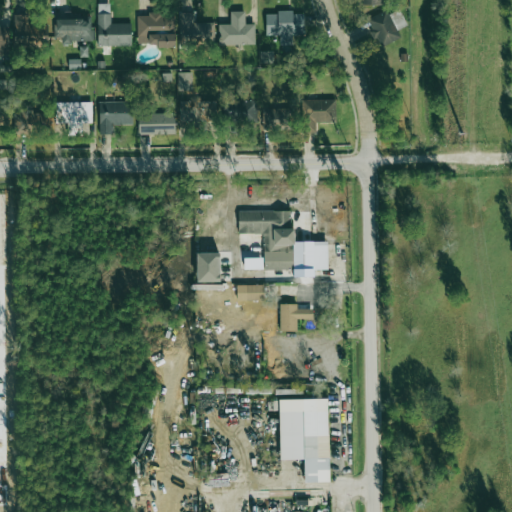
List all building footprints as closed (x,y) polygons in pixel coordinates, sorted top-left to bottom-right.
[(130,23),(110,23),(110,3),(97,3),(98,46),(131,45),(130,23)] [(366,18),(375,39),(377,38),(381,47),(400,39),(388,10),(366,18)] [(218,45),(254,44),(254,24),(245,24),(244,11),(230,11),(230,24),(218,24),(218,45)] [(136,14),(138,47),(175,45),(174,12),(136,14)] [(195,12),(179,13),(180,43),(213,42),(212,23),(195,23),(195,12)] [(266,35),(280,35),(280,43),(292,43),(292,36),(304,35),(303,12),(265,13),(266,35)] [(15,46),(37,45),(37,33),(28,33),(28,14),(14,15),(15,46)] [(54,38),(61,38),(61,42),(91,42),(91,16),(54,16),(54,38)] [(273,62),(273,51),(260,52),(260,63),(273,62)] [(191,72),(177,72),(178,91),(192,90),(191,72)] [(303,99),(304,133),(316,132),(316,122),(335,122),(335,99),(303,99)] [(180,121),(191,122),(190,130),(206,131),(207,122),(215,122),(216,101),(180,100),(180,121)] [(112,125),(133,124),(132,101),(99,102),(99,134),(112,134),(112,125)] [(223,102),(224,123),(257,122),(257,101),(223,102)] [(92,122),(92,102),(55,103),(56,123),(68,123),(68,132),(82,132),(82,123),(92,122)] [(262,109),(263,128),(292,127),(292,109),(262,109)] [(32,114),(32,111),(14,111),(14,131),(49,130),(49,113),(32,114)] [(138,134),(175,135),(175,113),(139,112),(138,134)] [(328,269),(328,241),(292,241),(292,210),(238,211),(238,233),(263,233),(263,270),(328,269)] [(196,253),(197,282),(220,281),(220,253),(196,253)] [(244,270),(262,269),(262,259),(244,260),(244,270)] [(263,285),(243,284),(242,300),(263,301),(263,285)] [(279,330),(297,331),(297,318),(312,319),(312,308),(297,308),(297,304),(280,304),(279,330)] [(279,399),(280,460),(304,459),(304,482),(329,482),(328,398),(279,399)]
